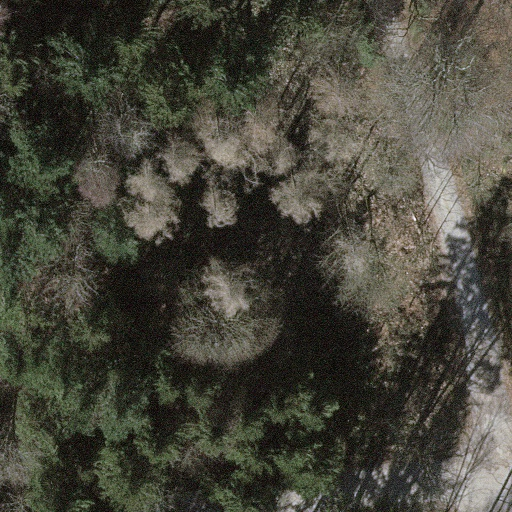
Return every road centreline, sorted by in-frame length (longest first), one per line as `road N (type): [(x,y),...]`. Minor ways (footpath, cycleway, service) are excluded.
road 1 (track): [(368,0),(466,257),(503,484),(500,511)]
road 2 (unclassified): [(200,511),(404,485),(511,485)]
